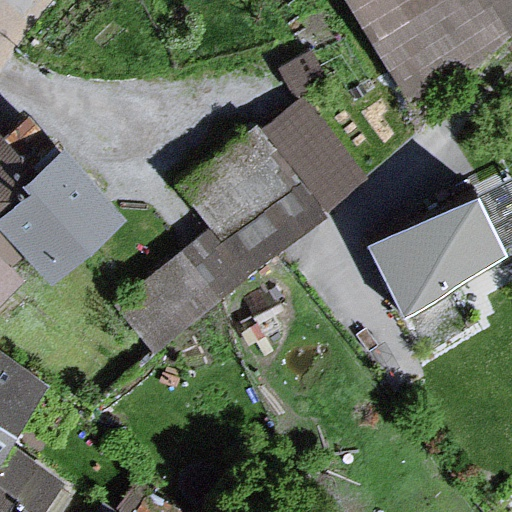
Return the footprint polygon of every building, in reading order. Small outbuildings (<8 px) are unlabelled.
[(511,0),(345,0),(415,110),(511,25),(511,0)] [(310,46),(276,63),(291,91),(324,73),(310,46)] [(303,90),(260,123),(324,206),(367,173),(303,90)] [(21,102),(0,119),(0,127),(23,151),(48,132),(21,102)] [(260,123),(253,119),(176,178),(210,223),(112,298),(150,348),(328,211),(324,206),(260,123)] [(8,162),(23,151),(0,127),(0,285),(17,267),(5,254),(19,241),(0,220),(0,187),(16,172),(8,162)] [(114,202),(54,128),(48,132),(23,151),(8,162),(16,172),(0,187),(0,220),(19,241),(41,265),(114,202)] [(511,178),(506,167),(470,185),(503,245),(511,239),(511,178)] [(470,185),(469,180),(364,237),(397,307),(503,245),(470,185)] [(40,370),(0,342),(0,431),(7,417),(40,370)] [(12,440),(0,451),(0,511),(39,511),(35,509),(60,477),(12,440)]
